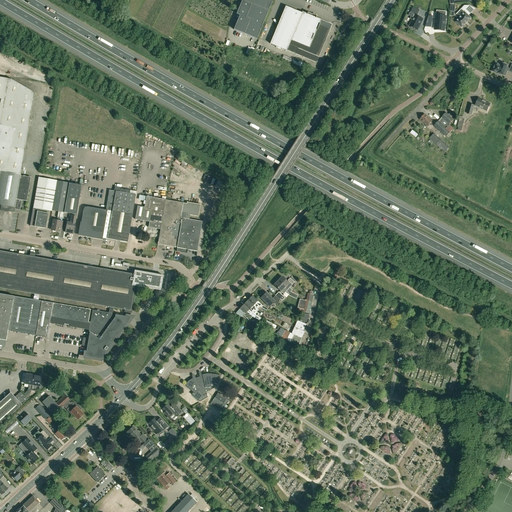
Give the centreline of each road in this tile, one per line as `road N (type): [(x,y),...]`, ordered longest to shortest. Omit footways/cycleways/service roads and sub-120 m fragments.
road 1 (motorway): [(0,2),(511,285)]
road 2 (motorway): [(511,268),(29,0)]
road 3 (secondary): [(123,396),(195,306),(391,0)]
road 4 (track): [(271,245),(307,215),(511,319)]
road 5 (unclassified): [(185,273),(174,264),(0,234)]
road 6 (secondary): [(2,511),(123,396)]
road 7 (unclassified): [(123,396),(136,407),(149,405),(168,369),(233,304)]
road 8 (unclassified): [(465,511),(500,462),(511,384)]
road 9 (unclassified): [(185,273),(184,285),(101,368)]
